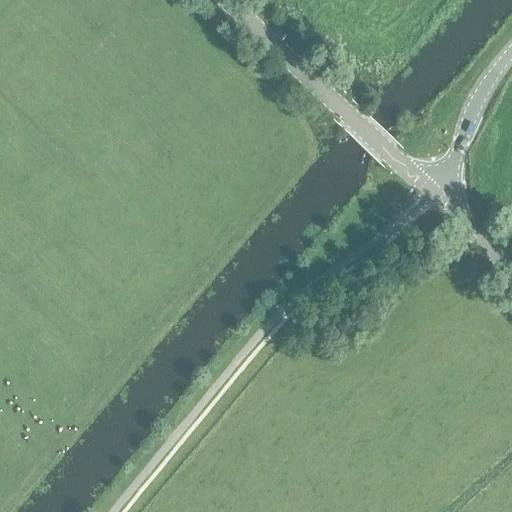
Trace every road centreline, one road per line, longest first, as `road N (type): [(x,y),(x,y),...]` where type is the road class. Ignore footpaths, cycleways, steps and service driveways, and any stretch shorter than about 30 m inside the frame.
road 1 (unclassified): [(427,193),(223,0)]
road 2 (unclassified): [(427,193),(458,152),(480,93),(511,52)]
